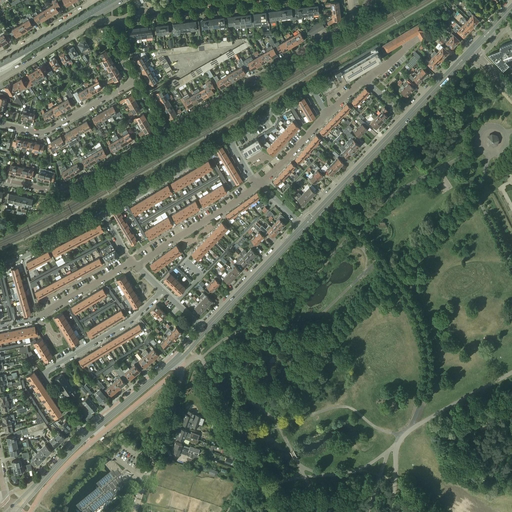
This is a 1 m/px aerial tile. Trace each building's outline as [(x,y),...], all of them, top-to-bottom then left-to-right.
[(58,12),(58,11),(57,11),(58,11),(57,8),(61,6),(57,0),(54,0),(52,1),(54,4),(48,7),(53,14),(55,13),(58,12)] [(51,16),(50,16),(53,14),(48,7),(43,10),(47,18),(48,17),(48,18),(51,16)] [(292,11),(292,9),(286,9),(287,18),(290,17),(291,20),(295,19),(295,16),(295,11),(292,11)] [(42,21),(45,19),(47,18),(43,10),(37,14),(36,11),(31,14),(37,23),(42,21)] [(475,24),(476,24),(477,23),(477,22),(478,22),(477,22),(479,20),(468,10),(466,13),(470,17),(468,18),(475,24)] [(261,25),(261,21),(260,13),(259,13),(259,12),(257,13),(254,13),(255,20),(252,20),(253,27),(261,26),(261,25)] [(261,25),(268,24),(268,20),(267,20),(266,12),(263,12),(262,12),(260,12),(260,13),(261,21),(261,25)] [(461,27),(467,33),(468,32),(469,32),(470,31),(470,30),(471,28),(458,16),(454,12),(452,14),(456,17),(455,18),(462,25),(461,27)] [(340,13),(332,14),(332,19),(327,22),(329,24),(335,21),(334,20),(341,19),(340,13)] [(474,25),(475,24),(468,18),(467,20),(459,13),(458,16),(471,28),(472,27),(473,27),(474,26),(474,25)] [(33,27),(33,26),(32,25),(35,23),(32,18),(30,20),(27,16),(24,18),(23,17),(21,18),(23,22),(28,30),(30,28),(30,29),(33,27)] [(18,26),(22,33),(25,32),(25,31),(28,30),(23,22),(18,26)] [(318,31),(325,27),(321,22),(318,24),(315,26),(318,31)] [(180,31),(179,23),(173,24),(174,29),(172,29),(173,35),(180,34),(180,31)] [(467,34),(466,33),(467,33),(461,27),(456,23),(453,27),(454,28),(453,29),(456,32),(457,31),(463,37),(465,35),(466,35),(467,34)] [(418,25),(406,32),(383,45),(383,46),(381,48),(384,53),(386,51),(387,53),(418,34),(422,41),(426,38),(418,25)] [(19,35),(22,33),(18,26),(12,29),(16,36),(19,35)] [(309,30),(311,34),(311,35),(318,31),(315,26),(309,29),(308,29),(309,30)] [(125,33),(126,41),(130,40),(130,41),(136,40),(134,28),(129,29),(129,33),(125,33)] [(296,30),(297,33),(294,35),(299,42),(304,39),(298,29),(296,30)] [(6,43),(5,43),(11,40),(5,31),(3,32),(2,31),(0,31),(0,41),(2,45),(3,45),(6,43)] [(449,38),(456,44),(457,44),(458,43),(458,41),(460,40),(455,35),(456,34),(453,31),(452,32),(451,33),(449,35),(451,36),(449,38)] [(455,44),(456,44),(449,38),(446,34),(440,40),(443,43),(445,41),(452,48),(453,47),(455,46),(455,44)] [(294,45),(299,42),(294,35),(289,38),(294,45)] [(289,48),(294,45),(289,38),(284,41),(289,48)] [(78,44),(85,55),(91,51),(84,39),(83,39),(81,40),(81,41),(80,41),(79,42),(80,43),(78,44)] [(266,48),(268,50),(272,58),(277,55),(280,53),(274,43),(272,39),(269,41),(271,45),(266,48)] [(438,50),(445,56),(445,55),(446,55),(447,54),(447,53),(449,52),(441,45),(443,43),(440,40),(438,42),(439,43),(435,47),(438,50)] [(284,51),(289,48),(284,41),(279,43),(278,41),(274,43),(280,53),(284,51)] [(511,41),(500,46),(500,50),(490,54),(490,55),(504,70),(505,69),(509,66),(510,65),(506,61),(509,60),(511,58),(511,41)] [(346,78),(381,58),(377,51),(380,49),(377,44),(335,69),(336,71),(335,71),(339,77),(341,75),(343,74),(346,78)] [(73,46),(71,48),(70,47),(68,48),(68,49),(67,49),(73,58),(76,56),(77,58),(80,56),(76,51),(73,46)] [(267,61),(272,58),(268,50),(263,53),(267,61)] [(444,57),(445,56),(438,50),(436,52),(435,50),(433,53),(441,60),(442,58),(443,59),(444,58),(444,57)] [(64,51),(62,52),(59,54),(62,59),(66,66),(67,62),(68,61),(72,63),(65,51),(64,51)] [(105,60),(100,62),(103,67),(106,66),(113,62),(110,56),(109,57),(106,51),(101,53),(105,60)] [(133,57),(135,60),(138,65),(146,61),(147,60),(148,59),(145,54),(145,55),(143,51),(137,52),(138,54),(133,57)] [(421,57),(415,51),(413,54),(415,56),(419,60),(421,57)] [(258,56),(262,64),(267,61),(263,53),(258,56)] [(439,62),(441,60),(433,53),(430,55),(432,56),(430,58),(437,65),(437,64),(438,64),(439,63),(439,62)] [(257,67),(262,64),(258,56),(253,59),(257,67)] [(419,60),(415,56),(406,64),(410,68),(413,71),(415,69),(412,67),(419,60)] [(55,57),(53,58),(52,58),(50,59),(50,60),(55,68),(56,69),(59,68),(60,69),(62,68),(61,66),(55,57)] [(246,60),(252,69),(257,67),(253,59),(250,61),(248,58),(246,60)] [(436,65),(437,65),(430,58),(429,60),(427,59),(425,61),(433,69),(434,67),(435,67),(436,66),(436,65)] [(146,61),(138,65),(141,70),(148,66),(150,65),(149,63),(147,60),(146,61)] [(109,71),(116,67),(113,62),(106,66),(107,69),(104,70),(106,73),(109,71)] [(43,77),(45,79),(47,78),(45,76),(46,75),(45,74),(48,72),(45,68),(46,67),(44,63),(38,67),(43,77)] [(238,64),(239,67),(236,69),(241,76),(246,73),(240,63),(238,64)] [(148,66),(141,70),(144,75),(151,71),(148,66)] [(39,81),(40,83),(42,82),(45,79),(43,77),(38,67),(35,69),(36,70),(33,71),(38,79),(39,81)] [(116,67),(109,71),(106,73),(104,74),(105,76),(110,73),(111,76),(119,72),(116,67)] [(154,69),(151,71),(144,75),(147,80),(154,76),(156,75),(157,74),(154,69)] [(235,79),(241,76),(236,69),(231,72),(235,79)] [(416,74),(423,80),(427,75),(420,70),(416,74)] [(33,71),(32,71),(31,72),(30,73),(28,74),(31,79),(28,81),(31,86),(36,83),(35,81),(38,79),(33,71)] [(122,77),(119,72),(111,76),(113,78),(108,81),(109,84),(114,81),(122,77)] [(225,85),(230,82),(226,75),(225,72),(220,75),(221,78),(225,85)] [(235,79),(231,72),(226,75),(230,82),(235,79)] [(157,74),(156,75),(154,76),(147,80),(150,85),(161,79),(158,74),(157,74)] [(419,84),(423,80),(416,74),(413,77),(412,75),(409,78),(413,81),(414,80),(419,84)] [(216,75),(214,76),(220,88),(225,85),(221,78),(219,79),(216,75)] [(18,80),(17,81),(16,82),(21,89),(22,91),(31,86),(28,81),(27,82),(26,81),(24,83),(25,83),(24,84),(21,78),(19,80),(18,80)] [(96,82),(93,84),(97,91),(102,88),(97,78),(95,79),(96,82)] [(174,78),(170,81),(175,89),(181,86),(178,80),(177,79),(174,78)] [(405,86),(404,87),(410,92),(414,88),(412,86),(414,84),(408,78),(403,84),(405,86)] [(213,92),(212,89),(214,88),(210,81),(203,85),(204,87),(203,87),(204,88),(208,95),(213,92)] [(13,82),(11,84),(16,92),(18,91),(19,92),(20,92),(22,94),(23,93),(22,91),(21,89),(16,82),(14,83),(13,82)] [(18,96),(16,92),(11,84),(4,88),(7,91),(8,91),(10,95),(13,93),(14,95),(15,94),(16,97),(14,100),(22,105),(23,104),(18,96)] [(92,94),(97,91),(93,84),(88,86),(92,94)] [(83,89),(87,97),(92,94),(88,86),(83,89)] [(156,95),(158,98),(165,94),(163,91),(166,89),(165,87),(155,93),(156,95)] [(406,97),(410,92),(404,87),(400,91),(406,97)] [(204,98),(199,91),(198,88),(193,91),(194,93),(194,94),(198,101),(204,98)] [(204,98),(208,95),(204,88),(199,91),(204,98)] [(365,88),(361,93),(366,97),(370,93),(365,88)] [(82,100),(87,97),(83,89),(78,92),(77,90),(72,92),(77,101),(81,99),(82,100)] [(0,102),(10,105),(10,103),(7,102),(8,102),(6,101),(7,98),(5,98),(5,95),(2,93),(0,93),(0,92),(0,102)] [(361,102),(366,97),(361,93),(356,97),(361,102)] [(127,103),(135,99),(132,94),(120,101),(121,103),(126,100),(127,103)] [(168,99),(165,94),(158,98),(160,103),(168,99)] [(189,97),(188,94),(181,98),(187,110),(192,107),(191,106),(193,104),(189,97)] [(189,97),(193,104),(198,101),(194,94),(189,97)] [(65,100),(62,101),(67,109),(72,106),(66,96),(64,97),(65,100)] [(301,106),(310,101),(308,97),(305,99),(304,97),(298,101),(301,106)] [(357,107),(361,102),(356,97),(352,102),(357,107)] [(130,108),(138,104),(135,99),(127,103),(128,104),(130,108)] [(160,103),(163,108),(171,104),(168,99),(160,103)] [(62,112),(67,109),(62,101),(57,104),(62,112)] [(311,104),(310,101),(301,106),(304,111),(310,107),(309,105),(311,104)] [(347,103),(342,108),(347,113),(352,108),(347,103)] [(57,114),(62,112),(57,104),(52,107),(57,114)] [(141,109),(138,104),(130,108),(132,111),(128,113),(131,118),(135,116),(133,113),(141,109)] [(174,109),(171,104),(163,108),(166,113),(174,109)] [(114,108),(113,105),(107,108),(112,116),(115,114),(116,117),(121,114),(117,107),(114,108)] [(52,117),(57,114),(52,107),(47,110),(52,117)] [(311,109),(310,107),(304,111),(306,116),(315,110),(314,107),(311,109)] [(382,110),(382,111),(378,115),(384,121),(388,116),(386,114),(389,111),(384,107),(382,110)] [(112,116),(107,108),(102,111),(107,118),(109,117),(112,121),(114,120),(112,116)] [(343,118),(347,113),(342,108),(338,113),(343,118)] [(32,112),(28,112),(27,120),(32,121),(35,110),(32,109),(32,112)] [(47,120),(52,117),(47,110),(44,112),(43,109),(41,110),(47,120)] [(174,109),(166,113),(169,118),(173,116),(173,117),(176,115),(175,115),(181,111),(180,109),(175,111),(174,109)] [(317,114),(315,110),(306,116),(309,121),(316,117),(314,115),(317,114)] [(107,118),(102,111),(97,114),(102,121),(104,126),(106,125),(104,120),(107,118)] [(137,120),(139,123),(146,118),(143,113),(133,119),(134,121),(137,120)] [(338,122),(343,118),(338,113),(333,117),(338,122)] [(371,116),(374,119),(380,125),(384,121),(378,115),(377,116),(374,113),(371,116)] [(99,123),(102,121),(97,114),(92,117),(98,127),(100,126),(99,123)] [(338,122),(333,117),(328,122),(333,127),(338,122)] [(139,129),(142,128),(149,123),(146,118),(139,123),(136,124),(139,129)] [(376,129),(380,125),(374,119),(371,122),(370,120),(368,121),(376,129)] [(86,120),(81,123),(85,131),(88,129),(90,132),(92,131),(86,120)] [(291,127),(292,128),(295,131),(299,127),(292,121),(290,124),(289,125),(291,127)] [(329,131),(333,127),(328,122),(324,126),(329,131)] [(81,123),(76,126),(80,134),(82,137),(85,135),(84,132),(85,131),(81,123)] [(149,123),(142,128),(139,129),(141,131),(138,133),(140,136),(146,132),(148,131),(152,128),(149,123)] [(357,128),(363,133),(367,129),(361,123),(357,128)] [(294,132),(295,131),(292,128),(291,127),(289,125),(285,129),(286,130),(291,135),(292,135),(294,132)] [(78,135),(80,134),(76,126),(71,129),(75,137),(78,140),(78,141),(81,140),(78,135)] [(329,131),(324,126),(319,131),(324,136),(329,131)] [(340,135),(342,137),(346,134),(348,135),(350,133),(350,132),(346,128),(340,135)] [(359,138),(363,133),(357,128),(353,132),(359,138)] [(70,145),(78,140),(75,137),(71,129),(66,132),(67,133),(64,134),(68,142),(70,145)] [(286,130),(285,129),(281,133),(287,138),(288,139),(290,136),(292,135),(291,135),(286,130)] [(126,134),(123,135),(127,143),(133,140),(127,130),(125,131),(126,134)] [(287,138),(281,133),(278,137),(284,143),(285,142),(288,139),(287,138)] [(61,135),(55,138),(60,146),(61,148),(67,145),(65,143),(68,142),(64,134),(61,136),(61,135)] [(497,136),(492,134),(487,137),(486,142),(488,146),(493,148),(498,145),(499,141),(497,136)] [(112,138),(113,141),(118,148),(123,146),(118,138),(117,135),(112,138)] [(123,146),(127,143),(123,135),(118,138),(123,146)] [(316,135),(312,140),(317,144),(321,139),(316,135)] [(284,143),(278,137),(274,141),(275,141),(277,144),(281,147),(284,143)] [(15,147),(20,148),(22,140),(16,138),(16,141),(13,141),(12,146),(15,146),(15,147)] [(61,148),(60,146),(55,138),(50,141),(51,142),(49,144),(50,146),(48,147),(52,152),(57,149),(58,150),(61,148)] [(262,146),(257,138),(253,140),(258,149),(262,146)] [(351,142),(349,144),(355,150),(360,146),(351,138),(349,140),(351,142)] [(109,153),(113,151),(118,148),(113,141),(111,143),(109,140),(107,141),(110,147),(107,149),(109,153)] [(249,143),(254,151),(258,149),(253,140),(249,143)] [(313,149),(317,144),(312,140),(308,145),(313,149)] [(275,141),(274,141),(272,143),(270,145),(277,151),(281,147),(277,144),(275,141)] [(33,142),(32,150),(35,151),(34,154),(37,155),(38,150),(43,151),(44,144),(33,142)] [(347,142),(343,146),(352,154),(355,150),(349,144),(347,142)] [(249,143),(245,145),(250,154),(254,151),(249,143)] [(101,158),(110,153),(109,153),(107,149),(106,148),(103,149),(101,145),(96,148),(101,158)] [(245,145),(240,148),(245,156),(250,154),(245,145)] [(266,149),(273,155),(277,151),(270,145),(266,149)] [(309,154),(313,149),(308,145),(303,149),(309,154)] [(348,159),(352,154),(343,146),(342,145),(339,148),(343,151),(341,153),(348,159)] [(216,156),(219,154),(228,149),(226,146),(223,148),(222,146),(213,151),(216,156)] [(91,151),(96,161),(101,158),(96,148),(91,151)] [(230,152),(228,149),(219,154),(222,159),(228,156),(227,154),(230,152)] [(305,159),(309,154),(303,149),(299,154),(305,159)] [(86,154),(91,164),(96,161),(91,151),(86,154)] [(89,167),(88,166),(91,164),(86,154),(81,157),(79,154),(76,156),(78,158),(80,162),(84,169),(89,167)] [(301,164),(305,159),(299,154),(295,159),(301,164)] [(229,158),(228,156),(222,159),(225,164),(234,159),(232,156),(229,158)] [(337,157),(333,161),(339,167),(343,163),(337,157)] [(72,166),(76,173),(81,170),(77,163),(80,162),(78,158),(73,161),(75,165),(72,166)] [(235,162),(234,159),(225,164),(228,169),(234,165),(233,164),(235,162)] [(208,171),(213,168),(208,160),(203,163),(208,171)] [(335,171),(339,167),(333,161),(330,165),(329,165),(335,171)] [(291,162),(286,167),(292,172),(296,167),(291,162)] [(199,166),(203,174),(208,171),(203,163),(199,166)] [(67,169),(71,176),(76,173),(72,166),(71,164),(69,165),(70,167),(67,169)] [(235,167),(234,165),(228,169),(231,174),(239,169),(238,166),(235,167)] [(331,175),(335,171),(329,165),(325,170),(331,175)] [(28,168),(26,176),(32,177),(35,177),(36,173),(33,173),(34,166),(32,166),(31,169),(28,168)] [(65,166),(62,167),(60,169),(66,179),(71,176),(67,169),(65,166)] [(199,166),(194,169),(199,176),(203,174),(199,166)] [(45,172),(46,169),(46,168),(40,167),(39,170),(39,173),(36,173),(35,177),(37,178),(37,179),(43,180),(45,172)] [(287,177),(292,172),(286,167),(282,172),(287,177)] [(51,171),(51,170),(46,169),(43,180),(49,181),(49,180),(53,181),(55,172),(51,171)] [(194,169),(189,171),(194,179),(199,176),(194,169)] [(241,172),(239,169),(231,174),(234,179),(240,175),(238,173),(241,172)] [(317,170),(313,174),(319,180),(323,176),(317,170)] [(194,179),(189,171),(185,174),(189,182),(193,180),(194,179)] [(283,181),(287,177),(282,172),(277,176),(283,181)] [(180,177),(185,185),(189,182),(185,174),(180,177)] [(313,174),(309,178),(308,177),(306,180),(310,184),(313,182),(315,184),(319,180),(313,174)] [(241,177),(240,175),(234,179),(237,184),(242,181),(243,181),(246,179),(243,175),(241,177)] [(278,186),(283,181),(277,176),(273,181),(278,186)] [(185,185),(180,177),(176,180),(180,187),(185,185)] [(171,183),(175,190),(180,187),(176,180),(171,183)] [(173,192),(168,184),(163,187),(168,195),(173,192)] [(222,184),(218,187),(222,195),(227,192),(222,184)] [(163,198),(168,195),(163,187),(158,190),(163,198)] [(218,197),(222,195),(218,187),(213,190),(218,197)] [(309,187),(305,191),(311,197),(315,193),(309,187)] [(163,198),(158,190),(154,193),(158,201),(163,198)] [(218,197),(213,190),(208,192),(213,200),(218,197)] [(307,201),(311,197),(305,191),(301,195),(307,201)] [(208,193),(204,195),(208,203),(213,200),(208,192),(208,193)] [(257,192),(252,195),(256,201),(262,198),(257,192)] [(303,205),(307,201),(301,195),(298,192),(296,194),(296,196),(298,198),(297,199),(303,205)] [(149,195),(154,203),(158,201),(154,193),(149,195)] [(149,195),(144,198),(149,206),(154,203),(149,195)] [(199,198),(204,206),(208,203),(204,195),(199,198)] [(251,205),(256,201),(252,195),(247,199),(251,205)] [(144,198),(140,201),(144,209),(149,206),(144,198)] [(246,209),(251,205),(247,199),(242,203),(246,209)] [(200,208),(195,200),(190,203),(195,211),(200,208)] [(140,212),(144,209),(140,201),(135,204),(140,212)] [(186,206),(191,214),(195,211),(190,203),(186,206)] [(241,213),(246,209),(242,203),(236,207),(241,213)] [(130,207),(135,215),(140,212),(135,204),(130,207)] [(186,206),(181,209),(186,216),(191,214),(186,206)] [(235,216),(241,213),(236,207),(231,210),(235,216)] [(112,211),(115,217),(121,213),(118,208),(112,211)] [(181,209),(177,211),(181,219),(186,216),(181,209)] [(230,220),(235,216),(231,210),(226,214),(230,220)] [(172,214),(176,222),(181,219),(177,211),(172,214)] [(125,219),(121,213),(115,217),(119,222),(125,219)] [(168,227),(173,224),(168,216),(163,219),(168,227)] [(279,218),(275,222),(281,228),(285,224),(279,218)] [(121,226),(122,228),(128,224),(125,219),(119,222),(121,226)] [(168,227),(163,219),(159,222),(163,230),(168,227)] [(159,233),(163,230),(159,222),(154,225),(159,233)] [(228,228),(222,222),(218,226),(224,232),(228,228)] [(275,222),(271,226),(277,232),(281,228),(275,222)] [(95,227),(99,234),(99,233),(104,230),(100,224),(95,227)] [(131,230),(128,224),(122,228),(125,233),(131,230)] [(274,236),(277,232),(271,226),(269,224),(265,229),(263,231),(264,232),(265,232),(266,233),(268,231),(274,236)] [(154,225),(149,228),(154,235),(159,233),(154,225)] [(220,236),(224,232),(218,226),(214,230),(220,236)] [(99,234),(95,227),(89,229),(93,236),(97,234),(98,235),(99,234)] [(258,231),(255,235),(261,241),(265,237),(262,234),(265,232),(264,232),(263,231),(260,227),(257,230),(258,231)] [(145,231),(149,238),(154,235),(149,228),(145,231)] [(93,236),(89,229),(84,232),(88,240),(88,239),(93,236)] [(134,235),(131,230),(125,233),(129,239),(134,235)] [(210,234),(217,240),(220,236),(214,230),(210,234)] [(88,240),(84,232),(79,235),(82,242),(87,239),(87,240),(88,240)] [(132,245),(141,240),(137,234),(134,235),(129,239),(132,245)] [(206,237),(213,244),(217,240),(210,234),(206,237)] [(82,242),(79,235),(73,238),(77,246),(78,245),(77,244),(82,242)] [(257,245),(261,241),(255,235),(251,239),(257,245)] [(241,238),(240,239),(237,243),(240,245),(241,246),(247,240),(243,236),(241,238)] [(206,237),(203,241),(209,248),(213,244),(206,237)] [(77,246),(73,238),(68,241),(71,247),(76,245),(77,246)] [(71,247),(68,241),(62,243),(66,251),(67,251),(66,250),(71,247)] [(205,252),(209,248),(203,241),(199,245),(205,252)] [(66,251),(62,243),(57,246),(60,253),(65,250),(66,251)] [(114,260),(119,257),(111,243),(105,247),(114,260)] [(177,255),(182,252),(176,244),(172,248),(177,255)] [(202,255),(205,252),(199,245),(195,249),(202,255)] [(60,253),(57,246),(51,249),(55,256),(60,253)] [(103,256),(107,264),(108,264),(114,260),(105,247),(100,250),(101,252),(99,253),(101,257),(103,256)] [(173,258),(177,255),(172,248),(167,251),(173,258)] [(247,252),(253,258),(257,254),(251,248),(247,252)] [(202,255),(195,249),(191,253),(198,259),(202,255)] [(48,251),(42,254),(46,261),(51,258),(48,251)] [(173,258),(167,251),(163,254),(168,261),(173,258)] [(253,258),(247,252),(243,256),(249,262),(253,258)] [(41,263),(46,261),(42,254),(37,257),(41,265),(41,264),(41,263)] [(168,261),(163,254),(159,257),(164,265),(168,261)] [(245,266),(249,262),(243,256),(239,260),(245,266)] [(41,265),(37,257),(31,260),(35,266),(40,264),(41,265)] [(94,260),(97,267),(103,264),(99,257),(94,260)] [(164,265),(159,257),(154,260),(160,268),(164,265)] [(30,269),(35,266),(31,260),(26,262),(30,269)] [(88,263),(92,270),(97,267),(94,260),(88,263)] [(150,264),(155,271),(160,268),(154,260),(150,264)] [(86,264),(83,266),(86,272),(92,270),(88,263),(86,264)] [(231,269),(237,275),(241,271),(235,265),(231,269)] [(73,272),(76,278),(81,275),(78,269),(76,266),(71,269),(73,272)] [(78,269),(81,275),(86,272),(83,266),(78,269)] [(233,279),(237,275),(231,269),(227,273),(233,279)] [(67,275),(70,281),(76,278),(73,272),(67,275)] [(163,279),(167,283),(174,276),(170,273),(163,279)] [(229,283),(233,279),(227,273),(223,278),(229,283)] [(65,284),(70,281),(67,275),(62,278),(65,284)] [(127,279),(124,275),(117,279),(120,284),(127,279)] [(167,283),(171,287),(178,280),(174,276),(167,283)] [(220,283),(219,282),(221,280),(216,276),(210,282),(216,288),(220,283)] [(60,287),(65,284),(62,278),(57,280),(60,287)] [(130,284),(127,279),(120,284),(122,289),(130,284)] [(55,289),(60,287),(57,280),(51,283),(55,289)] [(178,280),(171,287),(172,288),(175,290),(180,285),(181,284),(178,280)] [(216,288),(210,282),(206,286),(212,292),(216,288)] [(49,292),(55,289),(51,283),(46,286),(49,292)] [(122,289),(125,293),(133,289),(130,284),(122,289)] [(181,284),(180,285),(175,290),(179,294),(186,288),(181,284)] [(44,295),(49,292),(46,286),(41,289),(44,295)] [(98,291),(101,297),(106,294),(103,288),(98,291)] [(39,298),(44,295),(41,289),(35,292),(39,298)] [(125,293),(128,298),(136,293),(133,289),(125,293)] [(92,294),(96,301),(101,297),(98,291),(92,294)] [(199,296),(202,299),(208,305),(212,301),(204,292),(199,296)] [(139,298),(136,293),(128,298),(131,303),(134,301),(139,298)] [(91,304),(96,301),(92,294),(87,297),(91,304)] [(86,307),(91,304),(87,297),(82,300),(86,307)] [(131,303),(134,308),(142,303),(139,298),(134,301),(131,303)] [(205,309),(208,305),(202,299),(199,303),(205,309)] [(81,310),(86,307),(82,300),(77,303),(81,310)] [(71,307),(75,313),(81,310),(77,303),(71,307)] [(201,313),(205,309),(199,303),(197,305),(194,303),(192,305),(201,313)] [(161,309),(156,304),(150,310),(155,314),(156,314),(161,309)] [(165,313),(161,309),(156,314),(155,314),(160,319),(165,313)] [(120,319),(125,316),(121,310),(116,312),(120,319)] [(54,317),(57,322),(59,321),(64,318),(65,317),(62,312),(54,317)] [(116,321),(120,319),(116,312),(112,315),(116,321)] [(112,324),(116,321),(112,315),(108,318),(112,324)] [(67,322),(68,322),(65,317),(64,318),(59,321),(57,322),(58,323),(60,326),(62,326),(67,322)] [(107,327),(112,324),(108,318),(104,320),(107,327)] [(146,329),(148,328),(141,319),(139,320),(146,329)] [(68,322),(67,322),(62,326),(60,326),(63,331),(70,327),(71,326),(70,325),(68,322)] [(99,332),(103,329),(99,323),(95,325),(99,332)] [(139,323),(135,326),(138,332),(143,330),(139,323)] [(95,334),(99,332),(95,325),(91,328),(95,334)] [(37,330),(36,330),(35,326),(27,328),(29,337),(38,335),(37,330)] [(68,334),(74,331),(71,326),(70,327),(63,331),(65,335),(66,336),(68,334)] [(134,335),(138,332),(135,326),(130,329),(134,335)] [(176,327),(172,331),(178,337),(182,333),(176,327)] [(29,337),(27,328),(20,329),(22,339),(26,338),(29,337)] [(95,334),(91,328),(87,330),(90,337),(95,334)] [(20,329),(13,331),(15,340),(22,339),(20,329)] [(130,337),(134,335),(130,329),(126,331),(130,337)] [(6,332),(8,341),(15,340),(13,331),(6,332)] [(71,339),(76,336),(74,331),(68,334),(66,336),(69,340),(71,339)] [(126,340),(130,337),(126,331),(122,334),(126,340)] [(178,337),(172,331),(168,335),(174,341),(174,340),(175,341),(176,341),(177,340),(177,339),(176,338),(178,337)] [(0,333),(0,336),(1,343),(8,341),(6,332),(0,333)] [(121,343),(126,340),(122,334),(118,336),(121,343)] [(162,337),(164,339),(170,345),(172,343),(173,344),(174,342),(174,341),(168,335),(166,337),(164,335),(162,337)] [(79,340),(76,336),(71,339),(69,340),(72,345),(79,340)] [(117,345),(121,343),(118,336),(113,339),(117,345)] [(39,346),(44,342),(41,338),(34,342),(34,343),(37,347),(39,346)] [(113,348),(117,345),(113,339),(109,341),(113,348)] [(166,349),(170,345),(164,339),(160,343),(166,349)] [(109,350),(113,348),(109,341),(105,344),(109,350)] [(39,346),(37,347),(39,352),(42,350),(47,347),(44,342),(39,346)] [(105,344),(100,346),(104,353),(106,355),(110,353),(109,350),(105,344)] [(96,349),(100,355),(104,353),(100,346),(96,349)] [(42,356),(45,355),(49,352),(50,352),(47,347),(42,350),(39,352),(41,354),(42,356)] [(96,358),(100,355),(96,349),(92,352),(96,358)] [(149,363),(154,359),(149,353),(146,349),(141,353),(144,357),(149,363)] [(153,349),(149,353),(154,359),(159,355),(153,349)] [(45,361),(53,356),(50,352),(49,352),(45,355),(42,356),(45,361)] [(91,361),(96,358),(92,352),(87,354),(91,361)] [(83,357),(87,363),(91,361),(87,354),(83,357)] [(83,366),(87,363),(83,357),(79,360),(83,366)] [(149,363),(144,357),(139,361),(144,367),(149,363)] [(114,379),(115,381),(121,387),(126,383),(125,382),(127,380),(117,368),(114,365),(112,366),(120,377),(118,378),(116,377),(114,379)] [(134,365),(130,369),(135,375),(140,371),(134,365)] [(130,379),(135,375),(130,369),(128,366),(123,370),(119,366),(117,368),(127,380),(130,378),(130,379)] [(27,376),(31,382),(38,377),(34,371),(27,376)] [(0,380),(7,379),(17,377),(16,372),(11,372),(12,375),(6,376),(6,374),(0,374),(0,380)] [(66,379),(62,374),(55,378),(58,384),(66,379)] [(42,383),(38,377),(31,382),(35,388),(42,383)] [(58,384),(62,389),(69,384),(66,379),(58,384)] [(98,380),(96,382),(102,389),(104,387),(98,380)] [(116,391),(121,387),(115,381),(113,383),(111,381),(109,383),(116,391)] [(35,388),(39,394),(46,389),(42,383),(35,388)] [(106,389),(111,395),(116,391),(109,383),(107,385),(109,387),(106,389)] [(69,384),(62,389),(66,395),(69,393),(71,395),(77,392),(75,389),(73,390),(69,384)] [(50,395),(46,389),(39,394),(43,400),(50,395)] [(100,389),(95,394),(102,403),(107,399),(100,389)] [(0,396),(0,401),(8,399),(14,398),(14,395),(12,396),(11,393),(6,394),(6,395),(0,396)] [(43,400),(47,406),(54,401),(50,395),(43,400)] [(88,396),(86,398),(82,401),(91,412),(97,407),(88,396)] [(0,401),(1,406),(10,405),(12,404),(15,404),(15,403),(14,398),(8,399),(0,401)] [(58,407),(54,401),(47,406),(51,412),(58,407)] [(53,417),(55,420),(59,417),(58,416),(62,413),(58,407),(51,412),(54,417),(53,417)] [(194,413),(188,411),(187,414),(185,414),(183,419),(198,424),(201,417),(194,414),(194,413)] [(183,419),(182,424),(197,429),(198,424),(183,419)] [(65,421),(61,425),(67,430),(71,426),(65,421)] [(22,423),(15,425),(4,427),(6,432),(12,430),(12,428),(23,426),(22,423)] [(180,428),(178,428),(178,430),(179,431),(179,433),(197,439),(198,435),(192,433),(192,434),(186,432),(187,430),(180,428)] [(54,436),(61,442),(65,437),(59,431),(54,436)] [(184,438),(190,440),(189,441),(197,444),(198,440),(197,439),(179,433),(178,434),(176,434),(176,437),(177,438),(184,440),(184,438)] [(7,437),(8,443),(17,441),(19,441),(19,438),(16,439),(15,435),(7,437)] [(56,446),(61,442),(54,436),(50,440),(56,446)] [(18,448),(17,441),(8,443),(9,449),(18,448)] [(175,442),(174,447),(195,454),(196,453),(195,453),(195,451),(181,446),(182,444),(175,442)] [(45,444),(41,449),(47,455),(52,451),(45,444)] [(188,456),(194,458),(195,454),(174,447),(172,452),(173,452),(172,455),(178,457),(179,452),(186,455),(188,456)] [(19,454),(18,448),(9,449),(11,456),(19,454)] [(43,460),(47,455),(41,449),(37,453),(43,460)] [(118,455),(123,457),(126,452),(121,449),(118,455)] [(38,464),(43,460),(37,453),(32,458),(38,464)] [(23,472),(22,466),(13,467),(14,474),(23,472)] [(100,511),(116,499),(113,496),(123,488),(121,486),(123,484),(122,484),(122,482),(123,481),(118,475),(122,471),(118,466),(110,472),(113,475),(96,489),(99,492),(76,511),(100,511)] [(215,470),(213,469),(210,468),(209,474),(216,476),(218,471),(215,470)]
